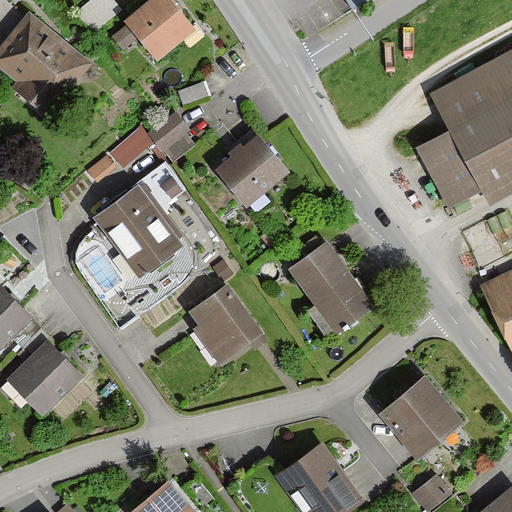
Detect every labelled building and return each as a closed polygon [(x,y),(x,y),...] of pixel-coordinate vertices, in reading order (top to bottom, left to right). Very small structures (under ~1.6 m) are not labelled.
[(194,29),(169,0),(154,0),(124,25),(155,61),(194,29)] [(343,0),(352,13),(372,0),(343,0)] [(92,64),(27,15),(0,49),(0,73),(18,87),(12,94),(48,122),(92,64)] [(511,54),(431,100),(451,135),(418,154),(449,211),(481,193),(491,211),(511,198),(511,54)] [(189,132),(175,116),(150,137),(165,154),(189,132)] [(286,177),(252,135),(226,157),(229,160),(215,171),(246,209),(286,177)] [(169,159),(144,174),(162,203),(186,189),(169,159)] [(180,244),(137,185),(94,217),(138,275),(180,244)] [(375,309),(326,243),(288,271),(337,337),(375,309)] [(511,275),(480,292),(511,352),(511,275)] [(0,353),(34,319),(0,285),(0,353)] [(270,343),(226,285),(186,316),(198,332),(194,335),(218,367),(247,346),(254,355),(270,343)] [(83,378),(44,342),(7,380),(46,417),(83,378)] [(378,416),(420,459),(461,419),(420,376),(378,416)] [(277,477),(302,511),(353,511),(365,503),(322,444),(277,477)] [(173,477),(169,472),(128,507),(132,511),(203,511),(189,496),(173,477)] [(431,511),(451,497),(437,479),(415,496),(427,511),(431,511)] [(511,511),(511,487),(482,511),(511,511)]
